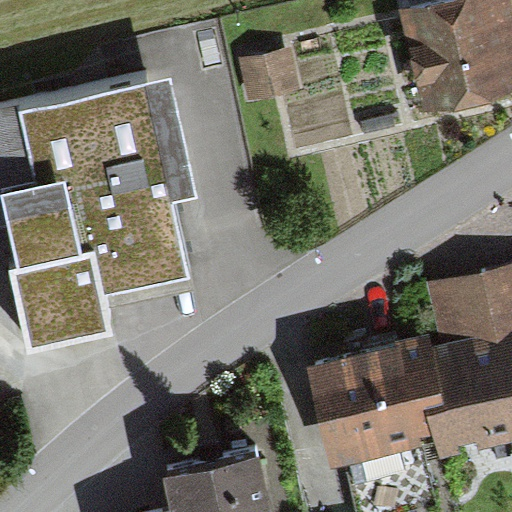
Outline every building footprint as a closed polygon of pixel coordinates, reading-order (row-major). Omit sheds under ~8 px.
[(511,13),(509,0),(436,0),(399,8),(422,115),(511,95),(511,13)] [(12,102),(0,104),(0,215),(1,215),(10,257),(5,258),(22,336),(107,317),(99,283),(187,264),(171,192),(195,187),(169,68),(12,102)] [(511,257),(434,274),(445,329),(459,409),(463,434),(511,421),(511,257)] [(327,441),(459,409),(445,329),(309,357),(327,441)] [(161,470),(169,505),(139,511),(281,511),(267,446),(161,470)]
